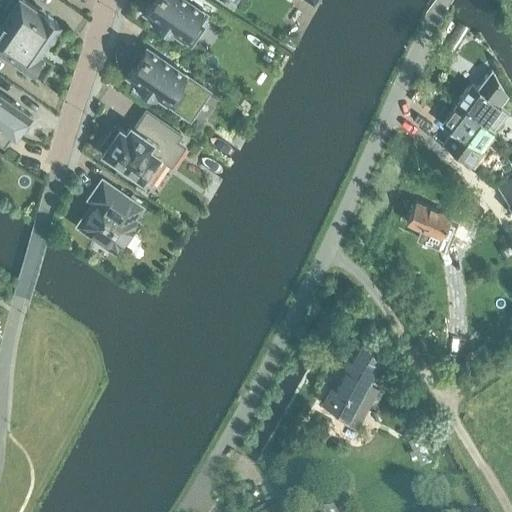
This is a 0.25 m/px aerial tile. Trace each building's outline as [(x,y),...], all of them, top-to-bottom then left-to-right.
[(15,0),(3,17),(43,44),(58,22),(24,0),(15,0)] [(187,0),(151,0),(144,11),(153,18),(152,19),(172,32),(173,31),(190,44),(203,25),(199,23),(206,13),(187,0)] [(43,44),(3,17),(0,14),(0,48),(29,69),(40,53),(38,52),(41,47),(43,44)] [(146,47),(127,75),(136,81),(135,83),(130,91),(149,104),(155,96),(156,95),(173,107),(190,118),(209,90),(146,47)] [(471,81),(456,101),(479,118),(488,127),(511,99),(506,89),(488,67),(475,84),(471,81)] [(0,122),(15,133),(20,127),(24,126),(27,123),(28,119),(28,115),(29,113),(0,93),(0,122)] [(479,118),(456,101),(441,120),(452,128),(442,141),(477,167),(486,155),(482,152),(484,151),(472,143),(478,135),(471,130),(479,118)] [(110,131),(100,146),(104,149),(102,151),(141,178),(157,156),(171,165),(184,145),(176,140),(180,133),(146,109),(133,127),(130,125),(125,132),(119,127),(114,134),(110,131)] [(0,142),(3,144),(11,133),(14,135),(15,133),(0,122),(0,142)] [(511,176),(497,186),(511,208),(511,176)] [(141,207),(102,180),(95,190),(96,191),(96,190),(100,193),(79,224),(116,250),(136,222),(132,219),(141,207)] [(450,214),(416,200),(411,211),(409,211),(407,214),(409,216),(407,221),(422,228),(418,237),(445,249),(458,219),(450,215),(450,214)] [(367,409),(377,389),(368,384),(381,360),(361,328),(322,404),(336,412),(334,416),(344,421),(346,417),(350,419),(358,404),(367,409)] [(404,392),(397,397),(400,402),(406,404),(409,401),(404,392)] [(343,492),(335,497),(341,507),(349,502),(343,492)]
